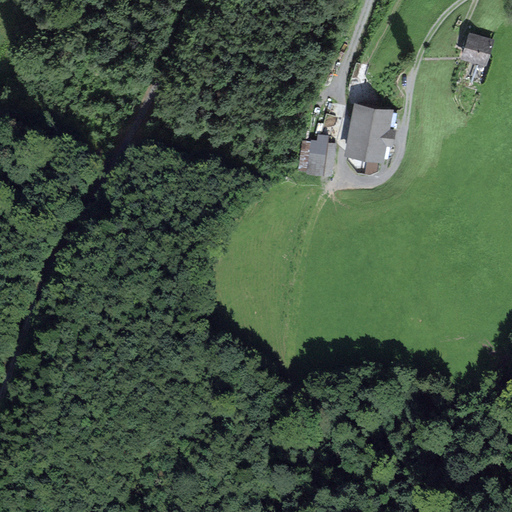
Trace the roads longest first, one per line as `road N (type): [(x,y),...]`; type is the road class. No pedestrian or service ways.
road 1 (track): [(194,0),(120,175),(16,365),(0,436)]
road 2 (track): [(461,0),(421,49),(392,170),(367,182),(349,176),(338,156),(341,81),(367,0)]
